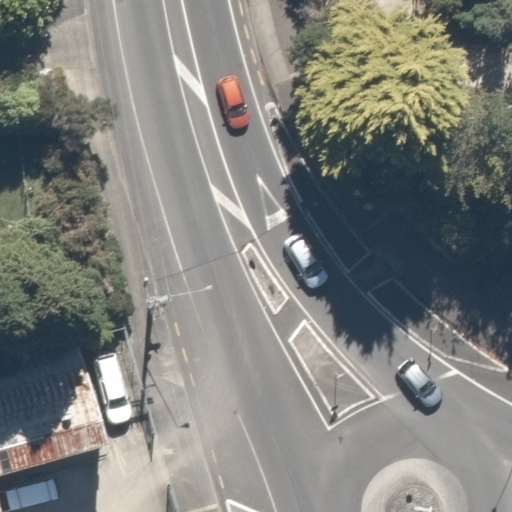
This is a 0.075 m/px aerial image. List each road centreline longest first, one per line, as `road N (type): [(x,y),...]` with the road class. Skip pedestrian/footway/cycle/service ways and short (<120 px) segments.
road 1 (secondary): [(316,511),(247,197)]
road 2 (secondary): [(247,197),(442,449)]
road 3 (secondary): [(197,0),(247,197)]
road 4 (secondary): [(324,511),(355,464),(382,450),(442,449)]
